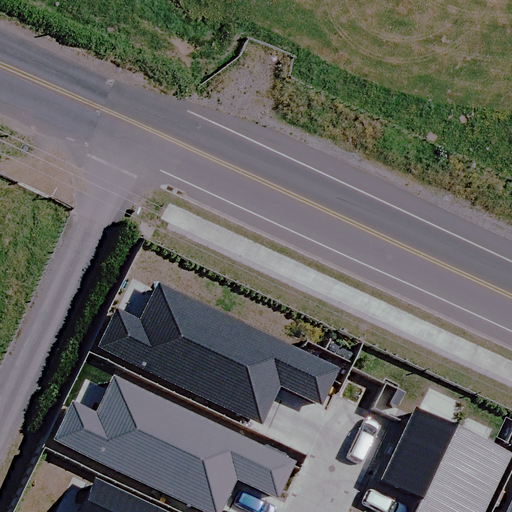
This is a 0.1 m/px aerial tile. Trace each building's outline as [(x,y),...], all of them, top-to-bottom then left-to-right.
[(110,307),(93,345),(255,418),(272,381),(317,402),(333,367),(151,284),(135,319),(110,307)] [(67,400),(50,438),(212,511),(229,474),(275,495),(290,460),(109,377),(93,412),(67,400)] [(479,511),(507,450),(410,406),(379,475),(421,493),(412,511),(479,511)] [(64,511),(162,511),(89,478),(84,491),(76,487),(64,511)] [(511,511),(511,490),(501,511),(511,511)]
